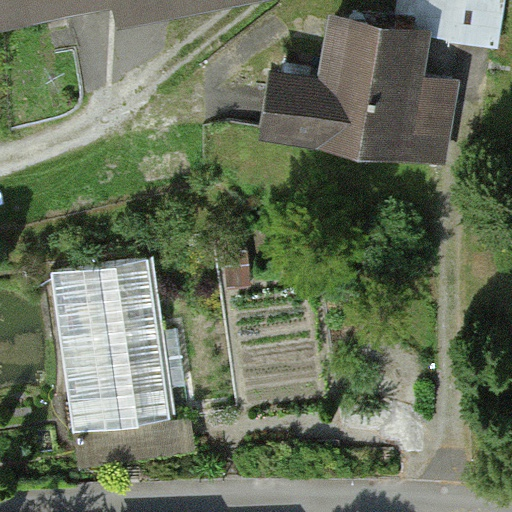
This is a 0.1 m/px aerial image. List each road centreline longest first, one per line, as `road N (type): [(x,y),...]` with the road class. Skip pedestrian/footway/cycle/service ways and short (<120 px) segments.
road 1 (residential): [(93,511),(371,503),(477,511)]
road 2 (unknown): [(0,164),(96,129),(162,88),(267,0)]
